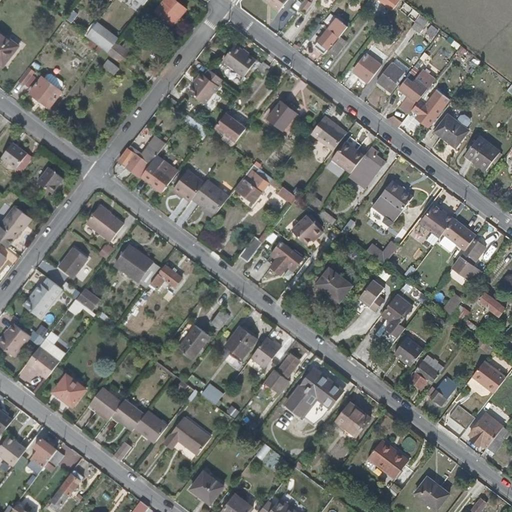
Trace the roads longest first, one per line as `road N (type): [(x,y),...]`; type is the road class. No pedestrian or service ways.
road 1 (residential): [(94,176),(511,493)]
road 2 (residential): [(511,228),(223,8)]
road 3 (residential): [(94,176),(223,8)]
road 4 (residential): [(0,383),(164,511)]
road 5 (residential): [(0,302),(94,176)]
